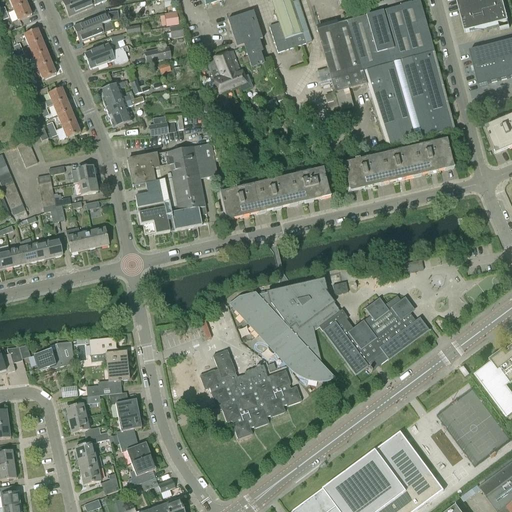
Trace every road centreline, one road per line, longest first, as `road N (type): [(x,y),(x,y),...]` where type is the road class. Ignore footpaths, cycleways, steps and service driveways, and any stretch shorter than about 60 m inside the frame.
road 1 (residential): [(131,262),(486,181)]
road 2 (tertiary): [(230,511),(511,306)]
road 3 (residential): [(131,262),(105,155),(41,0)]
road 4 (residential): [(214,511),(159,424),(131,262)]
road 5 (residential): [(486,181),(435,0)]
road 6 (residential): [(69,511),(42,398),(27,389),(0,392)]
road 7 (residential): [(0,295),(131,262)]
